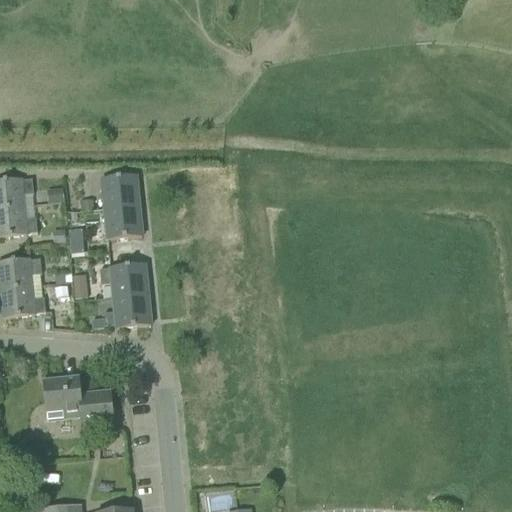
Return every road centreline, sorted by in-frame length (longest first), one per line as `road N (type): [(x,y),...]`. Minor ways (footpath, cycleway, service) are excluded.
road 1 (tertiary): [(173,511),(160,382),(139,360),(0,348)]
road 2 (unknown): [(148,369),(161,340),(141,145)]
